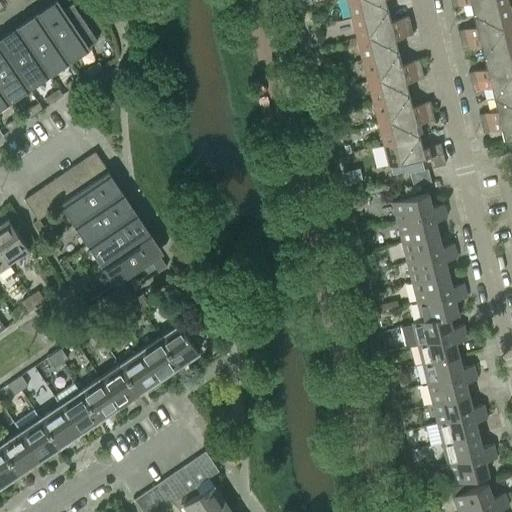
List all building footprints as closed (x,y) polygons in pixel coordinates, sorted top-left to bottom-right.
[(72,3),(63,9),(57,0),(55,0),(36,13),(39,17),(68,60),(97,40),(72,3)] [(387,8),(385,0),(346,0),(351,17),(387,8)] [(507,0),(450,0),(452,6),(469,2),(472,13),(509,4),(507,0)] [(511,18),(509,4),(472,13),(475,25),(457,30),(460,39),(511,25),(511,18)] [(387,8),(351,17),(356,38),(410,24),(408,15),(390,19),(387,8)] [(68,60),(39,17),(36,13),(16,27),(18,31),(48,74),(68,60)] [(398,50),(395,38),(413,34),(410,24),(356,38),(362,59),(398,50)] [(511,25),(460,39),(462,48),(480,44),(483,55),(511,48),(511,25)] [(48,74),(18,31),(16,27),(0,37),(0,45),(28,87),(48,74)] [(28,87),(0,45),(0,88),(8,100),(28,87)] [(511,70),(511,48),(483,55),(486,67),(468,71),(470,81),(511,70)] [(421,67),(419,58),(401,62),(398,50),(362,59),(367,81),(421,67)] [(85,70),(89,76),(102,67),(98,61),(85,70)] [(421,67),(367,81),(372,102),(409,93),(406,81),(423,77),(421,67)] [(511,92),(511,70),(470,81),(472,90),(490,86),(493,97),(511,92)] [(69,90),(82,81),(78,75),(65,84),(69,90)] [(49,103),(62,94),(58,88),(45,97),(49,103)] [(511,92),(493,97),(496,109),(478,113),(481,123),(511,114),(511,92)] [(409,93),(372,102),(378,123),(432,109),(429,100),(411,104),(409,93)] [(25,110),(29,116),(42,108),(38,102),(25,110)] [(432,109),(378,123),(383,144),(419,135),(416,123),(434,119),(432,109)] [(511,114),(481,123),(483,132),(501,127),(504,140),(511,138),(511,114)] [(5,124),(9,130),(22,121),(18,115),(5,124)] [(442,152),(440,142),(422,146),(419,135),(383,144),(388,166),(402,162),(423,157),(429,156),(442,152)] [(95,151),(84,158),(97,178),(108,170),(95,151)] [(445,163),(442,152),(429,156),(432,167),(445,163)] [(423,157),(402,162),(405,173),(425,168),(423,157)] [(84,158),(74,165),(87,184),(97,178),(84,158)] [(74,165),(64,171),(77,191),(87,184),(74,165)] [(77,191),(67,198),(61,202),(62,203),(75,223),(122,191),(108,170),(97,178),(87,184),(77,191)] [(64,171),(54,178),(67,198),(77,191),(64,171)] [(54,178),(44,185),(58,205),(62,203),(61,202),(67,198),(54,178)] [(44,185),(34,192),(48,212),(58,205),(44,185)] [(122,191),(75,223),(88,243),(135,211),(122,191)] [(24,199),(37,219),(38,219),(48,212),(34,192),(24,199)] [(391,201),(397,222),(444,210),(443,203),(431,206),(428,192),(391,201)] [(444,210),(397,222),(402,241),(438,232),(434,219),(446,217),(444,210)] [(135,211),(88,243),(102,263),(149,231),(135,211)] [(7,218),(0,222),(0,252),(6,262),(7,261),(16,256),(18,259),(30,251),(7,218)] [(47,232),(38,219),(37,219),(32,222),(41,236),(47,232)] [(149,231),(102,263),(116,283),(163,251),(149,231)] [(438,232),(402,241),(406,261),(454,249),(452,242),(441,245),(438,232)] [(46,242),(54,256),(60,252),(52,238),(46,242)] [(447,272),(444,259),(456,256),(454,249),(406,261),(411,281),(447,272)] [(0,252),(0,270),(10,264),(7,261),(6,262),(0,252)] [(74,271),(65,258),(59,262),(68,276),(74,271)] [(464,289),(462,282),(451,285),(447,272),(411,281),(416,301),(464,289)] [(72,282),(81,296),(87,291),(78,278),(72,282)] [(37,289),(29,295),(36,306),(45,300),(37,289)] [(416,301),(421,319),(421,320),(448,314),(448,315),(458,313),(454,299),(466,296),(464,289),(416,301)] [(147,304),(140,294),(133,298),(140,308),(147,304)] [(36,306),(29,295),(21,301),(28,311),(36,306)] [(133,313),(140,308),(133,298),(127,303),(133,313)] [(448,314),(421,320),(421,319),(412,322),(417,343),(465,331),(463,324),(451,327),(448,315),(448,314)] [(100,321),(94,325),(100,335),(107,330),(100,321)] [(198,351),(179,323),(159,336),(179,366),(186,361),(185,360),(198,351)] [(100,335),(94,325),(87,330),(94,340),(100,335)] [(458,354),(455,340),(466,338),(465,331),(417,343),(422,363),(458,354)] [(179,366),(159,336),(139,350),(158,378),(170,370),(171,371),(179,366)] [(60,348),(54,352),(60,362),(67,358),(60,348)] [(158,378),(139,350),(119,363),(139,393),(147,388),(146,387),(158,378)] [(60,362),(54,352),(47,356),(54,366),(60,362)] [(458,354),(422,363),(427,383),(475,371),(473,364),(461,367),(458,354)] [(139,393),(119,363),(99,377),(118,405),(130,397),(131,398),(139,393)] [(468,393),(465,380),(476,378),(475,371),(427,383),(432,402),(468,393)] [(21,374),(14,379),(21,389),(27,384),(21,374)] [(118,405),(99,377),(79,390),(99,420),(107,415),(106,413),(118,405)] [(21,389),(14,379),(7,383),(14,393),(21,389)] [(99,420),(79,390),(75,383),(55,397),(59,404),(78,432),(91,424),(91,425),(99,420)] [(484,410),(483,403),(471,406),(468,393),(432,402),(437,422),(484,410)] [(78,432),(59,404),(39,417),(59,447),(67,442),(66,440),(78,432)] [(59,447),(39,417),(35,410),(15,424),(20,430),(39,459),(51,451),(52,452),(59,447)] [(484,410),(437,422),(442,442),(478,433),(475,420),(486,417),(484,410)] [(39,459),(20,430),(0,443),(0,444),(20,474),(27,469),(26,467),(39,459)] [(494,450),(493,443),(481,446),(478,433),(442,442),(447,462),(494,450)] [(20,474),(0,444),(0,484),(11,477),(12,479),(20,474)] [(205,450),(195,457),(208,477),(218,470),(205,450)] [(494,450),(447,462),(452,482),(488,473),(484,460),(496,457),(494,450)] [(195,457),(185,464),(198,484),(208,477),(195,457)] [(185,464),(174,471),(188,491),(198,484),(185,464)] [(174,471),(164,478),(178,497),(188,491),(174,471)] [(164,478),(154,484),(168,504),(178,497),(164,478)] [(452,495),(458,511),(471,511),(506,498),(503,492),(492,496),(487,482),(452,495)] [(214,511),(227,504),(213,483),(183,503),(189,511),(214,511)] [(154,484),(144,491),(157,511),(168,504),(154,484)] [(144,491),(133,498),(142,511),(156,511),(157,511),(144,491)] [(498,511),(497,509),(509,505),(506,498),(471,511),(498,511)]
